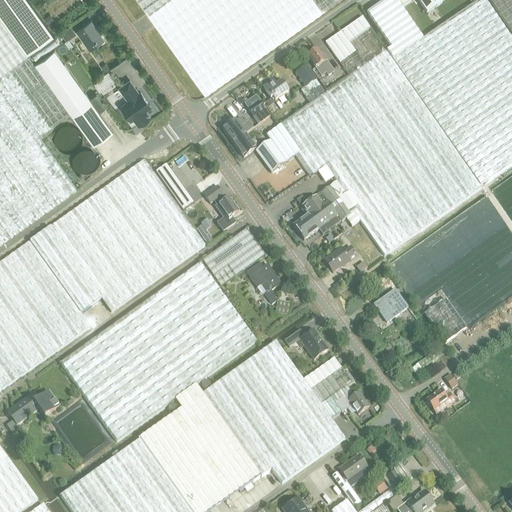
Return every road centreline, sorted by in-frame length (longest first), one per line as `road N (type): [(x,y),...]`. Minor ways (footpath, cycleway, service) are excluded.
road 1 (tertiary): [(189,117),(398,405)]
road 2 (unclassified): [(189,117),(0,250)]
road 3 (unclassified): [(353,0),(189,117)]
road 4 (unclassified): [(252,511),(398,405)]
road 5 (tertiary): [(105,0),(189,117)]
road 6 (tertiary): [(398,405),(476,511)]
